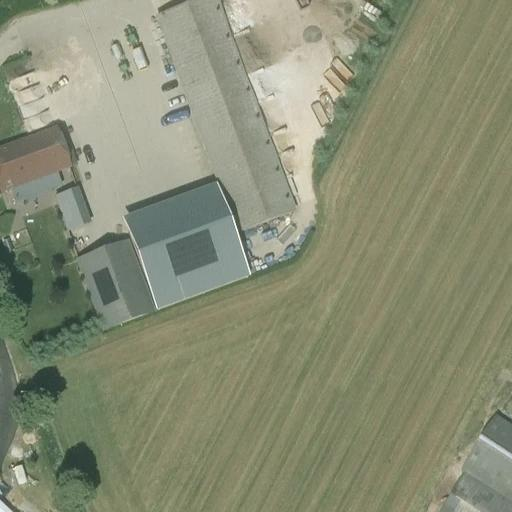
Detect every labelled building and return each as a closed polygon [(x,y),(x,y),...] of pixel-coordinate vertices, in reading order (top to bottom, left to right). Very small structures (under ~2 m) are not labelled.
[(216,0),(203,0),(154,19),(216,187),(235,237),(295,215),(216,0)] [(55,131),(0,151),(0,193),(0,195),(69,169),(55,131)] [(235,237),(216,187),(121,221),(154,313),(250,278),(249,276),(235,237)] [(90,223),(78,190),(53,199),(55,205),(65,232),(67,231),(90,223)] [(126,244),(78,261),(104,332),(151,314),(126,244)] [(461,471),(465,473),(439,511),(511,511),(511,426),(497,417),(461,471)]
